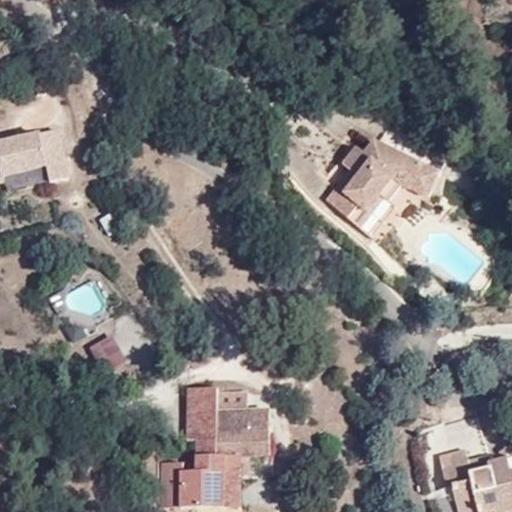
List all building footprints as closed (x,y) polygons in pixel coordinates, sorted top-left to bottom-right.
[(51,183),(69,179),(58,132),(0,144),(0,167),(2,177),(48,167),(51,183)] [(430,169),(376,142),(365,154),(358,148),(343,166),(352,173),(329,200),(357,224),(366,214),(368,215),(382,198),(389,203),(402,186),(418,194),(430,169)] [(440,174),(430,169),(418,194),(429,199),(440,174)] [(389,203),(382,198),(368,215),(387,231),(401,213),(389,203)] [(73,325),(65,329),(73,344),(87,336),(82,328),(73,325)] [(113,336),(91,348),(106,374),(127,362),(113,336)] [(222,390),(189,389),(188,443),(199,442),(198,474),(198,509),(241,510),(241,472),(249,472),(249,455),(272,455),(272,410),(248,410),(222,409),(222,394),(222,390)] [(222,394),(222,409),(248,410),(248,395),(222,394)] [(469,461),(468,455),(441,461),(447,490),(454,488),(459,511),(511,511),(511,473),(511,474),(509,460),(491,464),(493,470),(472,474),(469,461)] [(469,461),(472,474),(493,470),(491,464),(490,456),(469,461)] [(163,509),(198,509),(198,474),(184,474),(184,465),(164,465),(163,509)]
